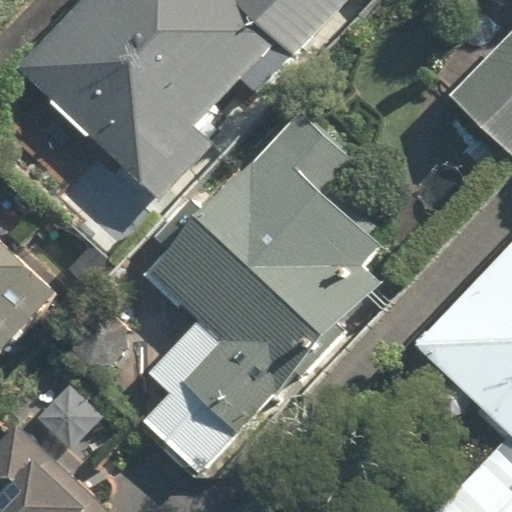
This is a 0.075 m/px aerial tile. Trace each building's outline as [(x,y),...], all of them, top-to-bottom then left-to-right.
[(101,0),(37,67),(174,200),(229,144),(214,130),(261,81),(276,96),(369,0),(101,0)] [(511,43),(462,96),(511,143),(511,43)] [(181,392),(153,420),(210,476),(400,283),(419,264),(348,195),(382,160),(327,106),(274,159),(164,271),(215,320),(162,374),(181,392)] [(0,351),(2,349),(13,360),(78,291),(6,223),(0,228),(0,351)] [(511,511),(511,261),(430,342),(511,424),(511,452),(451,511),(511,511)] [(0,448),(0,511),(119,511),(29,420),(0,448)]
